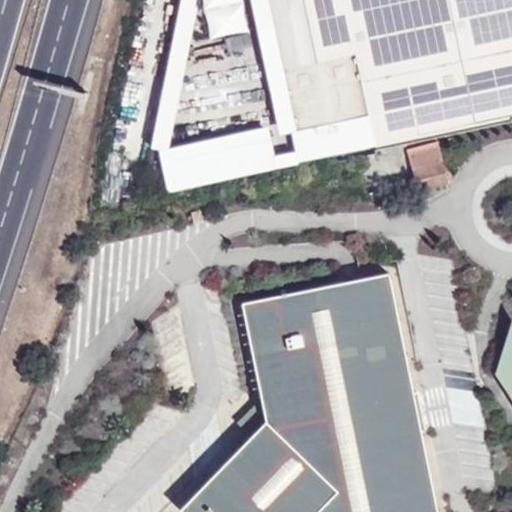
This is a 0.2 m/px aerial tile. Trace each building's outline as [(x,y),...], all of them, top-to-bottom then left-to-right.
[(206,0),(210,32),(248,28),(245,0),(206,0)] [(511,47),(511,0),(266,0),(270,13),(282,70),(296,133),(368,116),(361,81),(511,47)] [(263,74),(282,70),(270,13),(251,17),(263,74)] [(511,84),(511,47),(361,81),(368,116),(511,84)] [(448,182),(439,145),(408,154),(417,191),(448,182)] [(438,511),(393,265),(243,292),(265,411),(179,499),(192,511),(438,511)] [(511,318),(502,324),(511,342),(495,352),(511,383),(511,318)]
